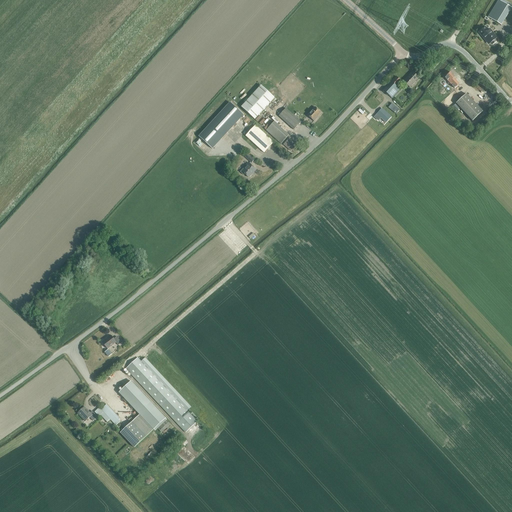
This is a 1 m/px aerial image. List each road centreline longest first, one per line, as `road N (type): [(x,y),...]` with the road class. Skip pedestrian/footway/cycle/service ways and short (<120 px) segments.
road 1 (unclassified): [(0,393),(319,140),(402,51)]
road 2 (track): [(67,347),(99,392),(116,380),(256,252),(225,219)]
road 3 (unclassified): [(511,105),(456,46),(420,56),(402,51)]
